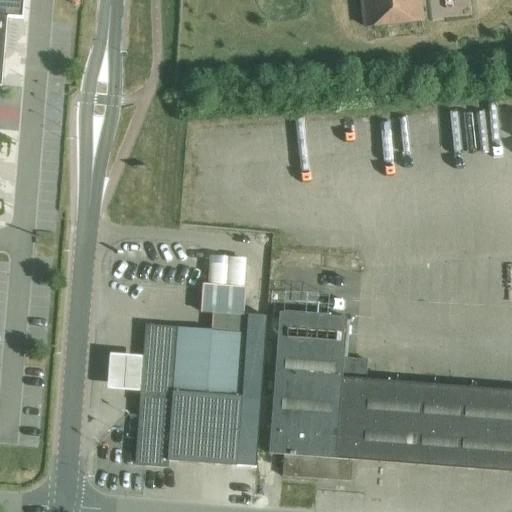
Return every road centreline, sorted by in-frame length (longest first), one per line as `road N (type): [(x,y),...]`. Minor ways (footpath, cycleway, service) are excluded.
road 1 (secondary): [(65,508),(87,225)]
road 2 (secondary): [(87,225),(114,104),(110,5)]
road 3 (secondary): [(110,5),(87,102),(87,225)]
